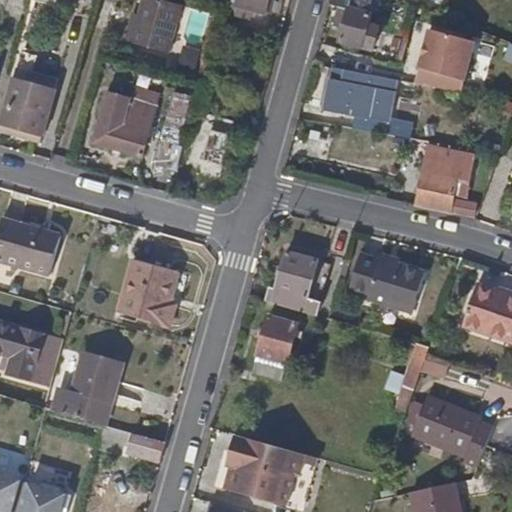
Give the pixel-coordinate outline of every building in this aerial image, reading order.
[(166,0),(144,0),(140,16),(137,27),(131,26),(127,41),(170,54),(183,4),(166,0)] [(230,0),(276,14),(279,0),(230,0)] [(378,0),(333,0),(333,3),(347,7),(343,23),(348,25),(345,41),(366,47),(378,0)] [(137,27),(140,16),(134,14),(131,26),(137,27)] [(415,82),(465,92),(477,31),(427,21),(415,82)] [(265,40),(223,27),(220,38),(262,50),(265,40)] [(59,76),(20,65),(18,65),(2,123),(43,135),(59,76)] [(400,79),(337,67),(334,77),(333,79),(328,110),(359,116),(357,128),(390,135),(400,79)] [(101,124),(96,142),(143,156),(156,106),(108,92),(99,123),(101,124)] [(196,107),(192,121),(200,124),(187,169),(219,179),(232,133),(212,127),(216,112),(196,107)] [(200,124),(192,121),(179,167),(187,169),(200,124)] [(43,135),(2,123),(0,129),(41,141),(43,135)] [(459,181),(466,155),(430,145),(423,171),(459,181)] [(494,163),(466,155),(459,181),(423,171),(414,203),(452,212),(454,206),(476,212),(480,193),(471,191),(474,180),(489,184),(494,163)] [(0,232),(0,257),(51,273),(63,235),(4,218),(0,232)] [(275,288),(271,301),(320,316),(323,302),(310,298),(321,259),(291,250),(280,289),(275,288)] [(370,300),(369,303),(415,316),(429,269),(383,256),(382,260),(362,254),(349,293),(370,300)] [(136,258),(121,310),(171,325),(177,305),(170,303),(180,271),(136,258)] [(511,346),(511,299),(480,288),(465,328),(511,346)] [(272,316),(255,372),(283,381),(299,325),(272,316)] [(52,385),(65,340),(0,320),(0,352),(12,357),(8,372),(52,385)] [(418,345),(431,349),(439,327),(425,322),(418,345)] [(427,357),(431,349),(418,345),(408,374),(396,369),(388,390),(400,395),(396,405),(408,410),(427,357)] [(61,388),(55,411),(107,425),(125,362),(86,350),(75,386),(73,392),(65,390),(61,388)] [(488,448),(495,430),(480,424),(482,420),(430,398),(414,437),(466,459),(464,463),(479,470),(488,448)] [(167,442),(127,431),(122,448),(162,460),(167,442)] [(308,455),(238,435),(232,452),(240,454),(236,468),(230,490),(288,507),(296,478),(302,474),(306,462),(308,455)] [(240,454),(232,452),(229,466),(236,468),(240,454)] [(320,458),(308,455),(306,462),(318,465),(320,458)] [(0,511),(14,511),(23,482),(0,475),(0,511)] [(23,482),(14,511),(18,511),(27,483),(23,482)] [(18,511),(23,511),(32,484),(27,483),(18,511)] [(63,511),(68,495),(32,484),(23,511),(63,511)] [(462,511),(458,486),(412,495),(415,511),(462,511)] [(246,511),(247,511),(214,501),(211,511),(246,511)]
